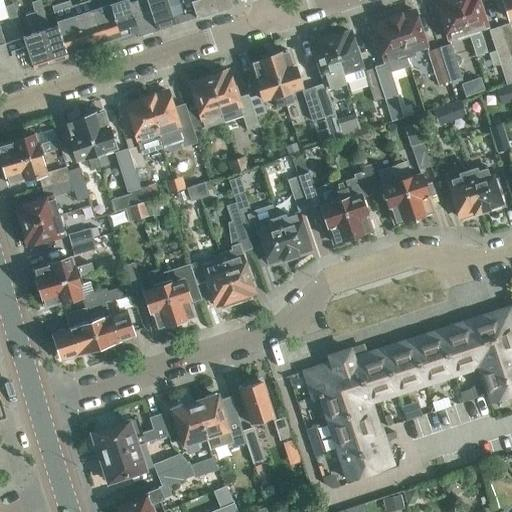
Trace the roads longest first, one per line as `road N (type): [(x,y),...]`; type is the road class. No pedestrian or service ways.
road 1 (residential): [(38,411),(285,326),(330,280),(413,253),(480,264),(511,254)]
road 2 (residential): [(0,108),(267,22)]
road 3 (tertiary): [(38,411),(0,280)]
